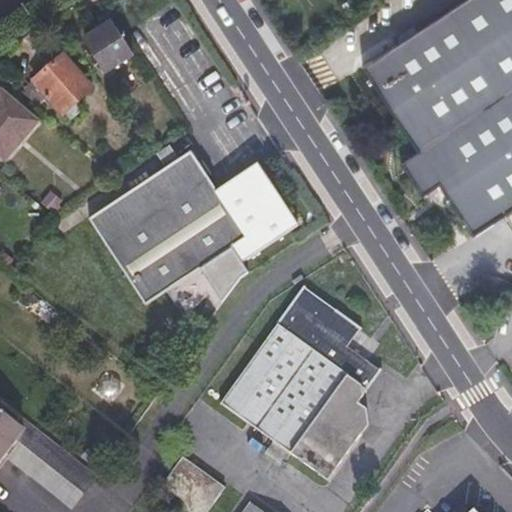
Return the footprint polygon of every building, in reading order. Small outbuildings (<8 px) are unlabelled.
[(501,215),(511,207),(511,0),(458,0),(358,67),(414,151),(396,163),(418,195),(436,184),(471,235),(501,215)] [(131,56),(110,24),(83,42),(103,73),(131,56)] [(62,58),(21,93),(36,106),(45,98),(61,116),(90,90),(62,58)] [(28,118),(0,95),(0,151),(28,118)] [(296,225),(257,165),(216,192),(189,152),(89,221),(145,306),(232,248),(241,262),(296,225)] [(511,207),(501,215),(511,231),(511,207)] [(364,330),(310,289),(225,405),(284,447),(280,453),(290,461),(295,454),(334,482),(374,427),(372,411),(362,403),(384,372),(352,349),(364,330)] [(0,460),(4,455),(72,509),(96,476),(0,400),(0,460)] [(215,511),(231,490),(188,459),(168,488),(190,504),(193,511),(215,511)] [(265,511),(250,501),(242,511),(265,511)]
